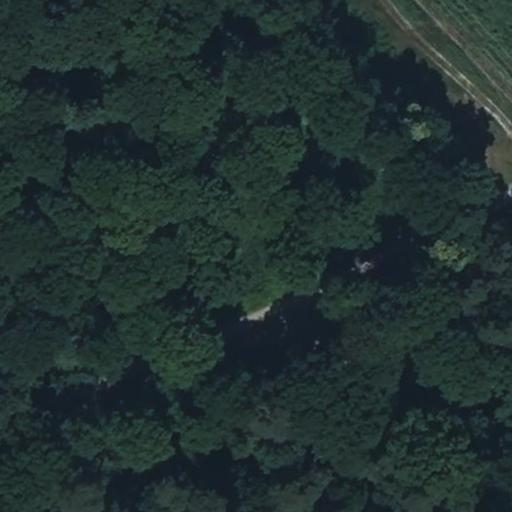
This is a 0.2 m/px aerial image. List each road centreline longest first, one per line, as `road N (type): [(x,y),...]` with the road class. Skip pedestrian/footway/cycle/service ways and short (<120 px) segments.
road 1 (track): [(234,335),(511,196)]
road 2 (track): [(234,335),(511,421)]
road 3 (track): [(0,441),(234,335)]
